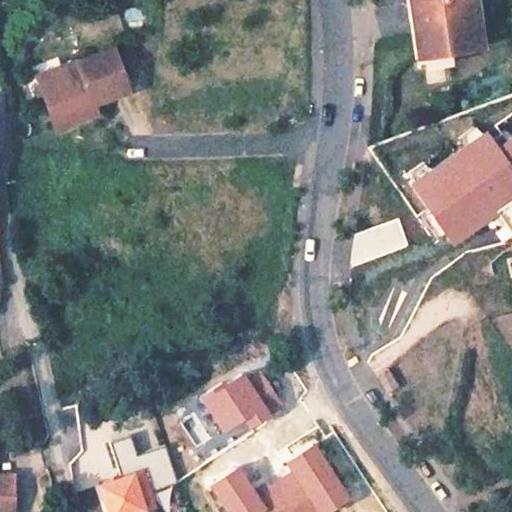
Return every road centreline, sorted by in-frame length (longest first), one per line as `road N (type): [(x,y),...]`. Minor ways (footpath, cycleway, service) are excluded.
road 1 (residential): [(330,0),(326,155),(308,282),(340,395),(428,511)]
road 2 (residential): [(0,197),(3,266),(40,406),(54,511)]
